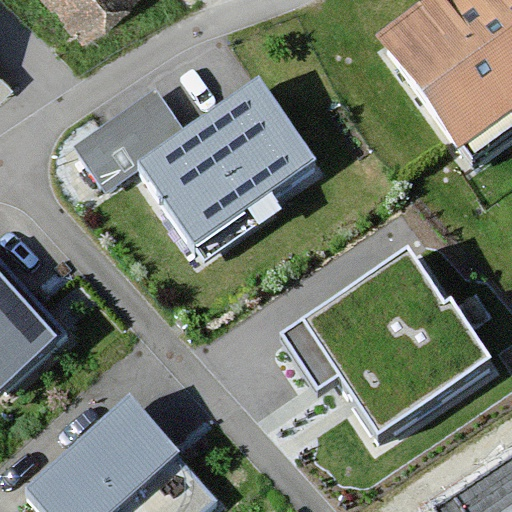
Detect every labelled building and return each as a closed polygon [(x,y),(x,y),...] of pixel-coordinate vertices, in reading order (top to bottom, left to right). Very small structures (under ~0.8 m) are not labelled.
[(34,0),(76,48),(132,0),(34,0)] [(511,0),(461,0),(377,59),(460,176),(511,138),(511,0)] [(262,84),(145,167),(197,249),(323,168),(262,84)] [(0,224),(0,322),(48,286),(0,224)] [(417,247),(271,342),(316,410),(341,394),(377,449),(498,370),(417,247)] [(134,397),(30,492),(46,511),(221,511),(228,507),(134,397)] [(511,511),(511,451),(425,508),(427,511),(511,511)]
